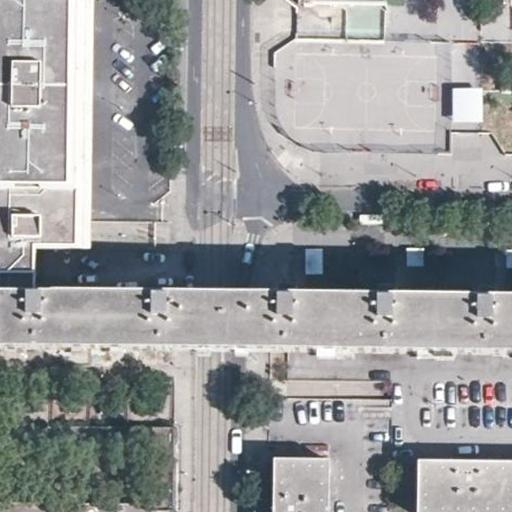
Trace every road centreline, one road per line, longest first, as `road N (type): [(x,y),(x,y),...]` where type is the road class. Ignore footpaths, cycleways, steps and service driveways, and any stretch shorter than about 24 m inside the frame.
road 1 (residential): [(238,511),(240,296),(259,200)]
road 2 (residential): [(194,0),(192,199),(259,200)]
road 3 (residential): [(259,200),(511,205)]
road 4 (residential): [(259,200),(244,102),(245,0)]
